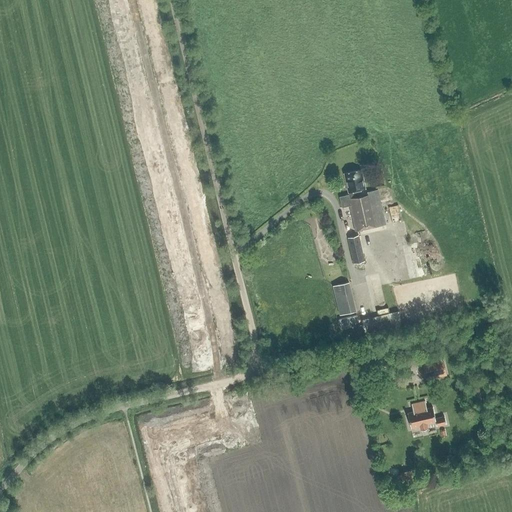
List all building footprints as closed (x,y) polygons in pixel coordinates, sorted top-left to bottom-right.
[(344,174),(349,195),(340,196),(342,207),(349,206),(352,221),(354,232),(385,224),(378,194),(378,190),(367,192),(367,195),(360,197),(359,191),(365,189),(360,170),(344,174)] [(347,238),(353,264),(364,261),(359,235),(347,238)] [(332,286),(339,315),(356,311),(348,282),(332,286)] [(391,330),(389,319),(362,325),(365,336),(391,330)] [(428,380),(449,374),(445,359),(424,364),(428,380)] [(413,412),(407,413),(411,428),(420,426),(420,425),(426,423),(426,425),(436,423),(436,426),(446,424),(444,417),(435,419),(432,407),(426,409),(425,401),(411,404),(413,412)] [(414,471),(401,470),(401,482),(414,482),(414,471)]
